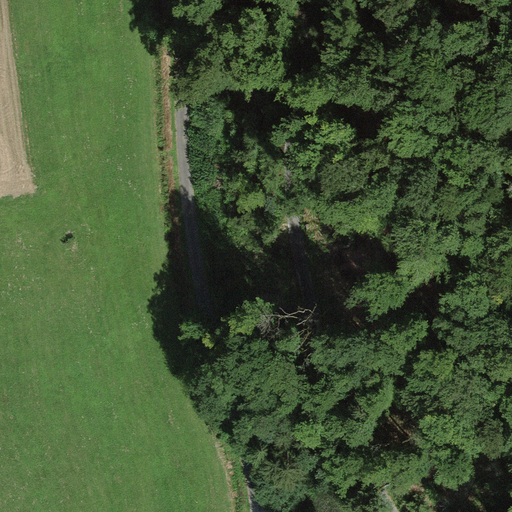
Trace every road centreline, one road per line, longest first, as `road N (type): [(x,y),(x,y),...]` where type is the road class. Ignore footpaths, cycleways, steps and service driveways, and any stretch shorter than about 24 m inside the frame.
road 1 (residential): [(387,511),(309,306),(294,171),(310,0)]
road 2 (track): [(253,511),(243,437),(205,351),(175,0)]
